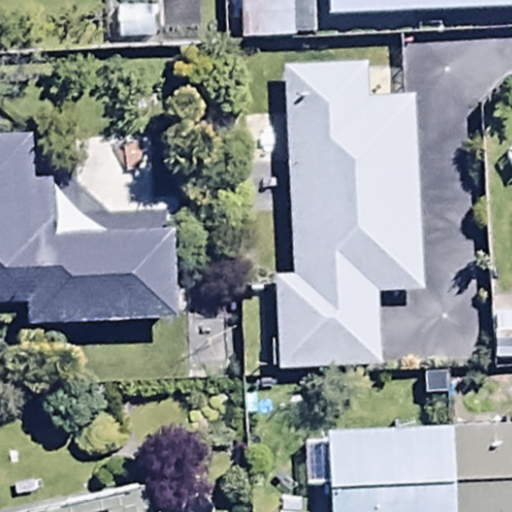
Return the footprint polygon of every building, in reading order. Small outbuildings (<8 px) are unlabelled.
[(295,0),(240,0),(240,43),(295,44),(295,0)] [(422,295),(414,98),(390,99),(390,84),(366,85),(366,66),(284,69),(289,184),(247,186),(248,213),(287,211),(290,278),(272,279),(274,347),(265,348),(266,375),(376,371),(373,297),(422,295)] [(0,307),(25,307),(25,329),(174,326),(173,235),(101,236),(46,175),(32,175),(33,138),(0,136),(0,307)] [(69,142),(70,190),(99,219),(160,218),(159,141),(69,142)] [(456,511),(452,430),(328,433),(328,444),(301,445),(303,490),(326,490),(326,511),(456,511)] [(147,511),(143,489),(21,511),(147,511)]
